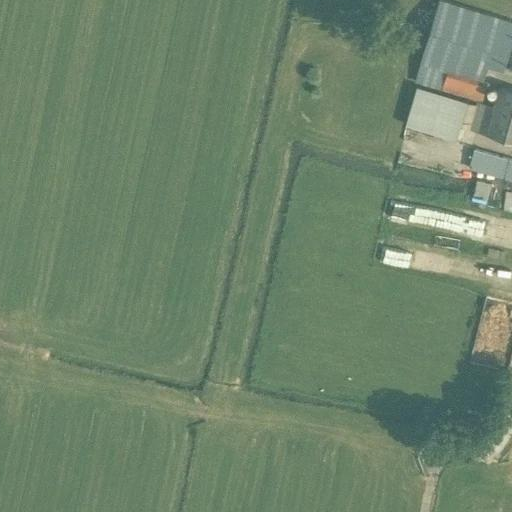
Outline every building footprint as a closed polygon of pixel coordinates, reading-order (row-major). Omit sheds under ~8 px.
[(440,0),(421,62),(448,70),(484,80),(489,64),(504,68),(511,42),(511,17),(456,0),(440,0)] [(443,89),(448,70),(421,62),(415,81),(443,89)] [(488,81),(484,80),(448,70),(443,89),(483,100),(488,81)] [(511,136),(511,87),(500,84),(494,106),(478,101),(471,126),(511,136)] [(404,128),(438,137),(450,95),(416,85),(404,128)] [(471,165),(511,175),(511,155),(476,146),(471,165)]
